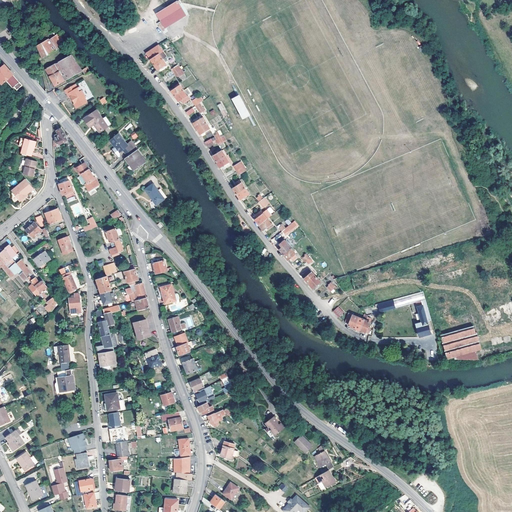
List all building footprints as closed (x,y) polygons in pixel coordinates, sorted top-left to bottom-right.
[(157,13),(161,20),(181,7),(184,11),(187,9),(184,5),(181,7),(179,4),(182,2),(180,0),(178,0),(167,7),(157,13)] [(166,28),(170,25),(169,24),(182,16),(183,17),(186,15),(184,11),(181,7),(161,20),(166,28)] [(169,24),(170,25),(183,17),(182,16),(169,24)] [(168,30),(166,28),(161,20),(157,23),(164,32),(168,30)] [(48,39),(38,45),(45,56),(55,49),(56,50),(61,46),(55,36),(49,40),(48,39)] [(165,57),(166,56),(158,45),(147,53),(151,58),(154,64),(165,57)] [(76,61),(80,58),(76,52),(71,55),(76,61)] [(55,86),(64,81),(61,75),(65,73),(68,78),(82,71),(84,74),(89,71),(81,58),(80,58),(76,61),(71,55),(59,62),(62,67),(58,70),(55,64),(46,69),(55,86)] [(168,60),(165,57),(154,64),(158,69),(164,65),(165,67),(166,66),(165,65),(166,64),(165,62),(168,60)] [(17,90),(18,89),(23,85),(4,65),(0,68),(0,81),(2,84),(7,81),(13,88),(14,87),(17,90)] [(175,73),(181,69),(178,65),(172,68),(175,73)] [(181,69),(175,73),(178,77),(184,74),(181,69)] [(172,90),(175,95),(183,90),(179,83),(174,86),(175,88),(172,90)] [(74,103),(73,103),(75,107),(86,102),(84,98),(85,97),(80,87),(78,88),(75,84),(64,90),(68,97),(69,97),(70,96),(74,103)] [(189,99),(183,90),(175,95),(179,101),(181,99),(184,103),(189,99)] [(244,117),(250,114),(239,94),(233,97),(244,117)] [(196,105),(201,102),(203,100),(200,96),(193,100),(196,105)] [(244,118),(244,117),(233,97),(233,98),(244,118)] [(201,102),(196,105),(200,113),(203,111),(204,113),(206,111),(205,110),(206,109),(205,107),(204,107),(201,102)] [(94,124),(99,132),(111,123),(106,116),(102,118),(96,110),(84,119),(90,127),(94,124)] [(199,131),(201,134),(210,128),(203,117),(200,118),(199,117),(198,118),(199,120),(194,123),(199,131)] [(55,140),(57,145),(67,141),(62,129),(60,128),(57,130),(56,131),(58,134),(54,136),(55,140)] [(122,150),(127,156),(132,152),(119,134),(110,140),(114,146),(111,148),(115,155),(122,150)] [(223,135),(221,137),(217,139),(216,139),(215,140),(216,142),(218,145),(226,140),(223,135)] [(32,143),(22,141),(20,157),(31,158),(32,151),(31,150),(32,143)] [(127,156),(124,159),(132,171),(144,163),(137,150),(127,156)] [(217,161),(225,156),(222,150),(219,152),(218,150),(216,151),(217,153),(214,155),(217,161)] [(230,164),(225,156),(217,161),(220,167),(224,165),(225,167),(230,164)] [(33,178),(34,171),(33,171),(34,163),(24,161),(23,169),(24,170),(23,177),(33,178)] [(235,172),(243,167),(239,162),(232,167),(235,172)] [(94,180),(95,179),(89,169),(88,170),(86,171),(82,165),(76,169),(80,175),(82,174),(87,183),(85,184),(89,190),(97,185),(96,183),(94,180)] [(243,167),(235,172),(238,176),(245,171),(243,167)] [(25,196),(26,197),(28,196),(27,194),(34,188),(27,180),(13,191),(20,200),(25,196)] [(234,188),(237,194),(245,188),(240,180),(235,183),(237,186),(234,188)] [(66,182),(63,183),(60,184),(63,195),(73,192),(70,181),(66,182)] [(377,184),(379,192),(391,189),(389,181),(377,184)] [(154,205),(162,199),(156,191),(151,184),(142,190),(154,205)] [(249,194),(245,188),(237,194),(240,199),(249,194)] [(156,191),(162,199),(165,197),(158,189),(156,191)] [(263,198),(259,201),(264,207),(269,202),(265,197),(263,198)] [(63,220),(59,209),(46,213),(50,224),(63,220)] [(255,219),(260,224),(267,218),(271,215),(267,210),(263,213),(261,211),(257,215),(258,217),(257,218),(255,219)] [(109,216),(111,221),(118,217),(115,212),(109,216)] [(40,227),(45,225),(41,215),(36,217),(40,227)] [(273,225),(267,218),(260,224),(264,229),(267,227),(269,229),(273,225)] [(50,240),(50,238),(46,227),(42,230),(35,222),(26,230),(27,231),(26,232),(29,235),(30,234),(33,238),(34,238),(35,239),(42,234),(40,232),(43,230),(47,242),(50,240)] [(115,248),(109,251),(111,256),(123,251),(114,229),(105,233),(109,243),(112,242),(115,248)] [(501,233),(496,235),(499,247),(505,245),(501,233)] [(68,236),(59,239),(64,255),(73,251),(68,236)] [(280,249),(284,254),(292,247),(286,240),(285,240),(280,244),(283,247),(282,247),(280,249)] [(12,258),(20,253),(14,245),(11,247),(10,245),(5,248),(6,249),(12,258)] [(296,253),(292,247),(284,254),(288,259),(290,257),(292,259),(297,256),(295,254),(296,253)] [(15,261),(12,258),(6,249),(0,253),(0,256),(9,268),(14,265),(16,263),(15,261)] [(50,259),(45,252),(34,259),(40,266),(41,266),(43,269),(48,266),(46,262),(50,259)] [(14,274),(9,268),(0,256),(0,265),(1,264),(11,276),(14,274)] [(22,271),(27,277),(31,274),(19,258),(15,261),(16,263),(22,271)] [(97,267),(104,265),(101,259),(95,262),(97,267)] [(162,272),(167,271),(165,260),(153,263),(156,274),(162,272)] [(20,273),(22,271),(16,263),(14,265),(20,273)] [(107,275),(111,274),(109,265),(102,267),(104,276),(107,275)] [(135,284),(134,281),(138,280),(136,269),(124,272),(127,283),(129,282),(130,285),(135,284)] [(305,278),(309,283),(317,277),(310,269),(304,275),(305,276),(306,275),(307,276),(305,278)] [(65,273),(62,274),(69,293),(74,291),(73,290),(77,289),(71,275),(69,276),(69,275),(66,276),(65,273)] [(111,290),(107,275),(104,276),(96,278),(101,293),(108,291),(111,290)] [(321,281),(317,277),(309,283),(313,288),(321,281)] [(31,282),(32,284),(40,294),(44,299),(47,296),(45,295),(43,292),(48,289),(42,281),(39,283),(35,278),(31,282)] [(327,286),(331,290),(336,286),(332,281),(329,284),(329,285),(327,286)] [(36,297),(40,294),(32,284),(28,287),(36,297)] [(135,300),(146,298),(144,290),(142,284),(135,286),(131,287),(131,288),(127,289),(128,294),(130,294),(133,293),(135,300)] [(172,284),(161,287),(165,303),(176,300),(172,284)] [(111,302),(108,291),(101,293),(100,294),(103,304),(111,302)] [(380,312),(408,304),(416,301),(425,299),(423,291),(386,302),(387,304),(379,307),(380,312)] [(81,313),(79,293),(74,294),(75,296),(72,296),(72,298),(69,299),(71,314),(81,313)] [(47,303),(49,305),(53,310),(59,303),(54,297),(47,303)] [(148,303),(146,298),(135,300),(138,310),(149,307),(148,303)] [(431,320),(425,299),(416,301),(422,322),(416,323),(419,337),(431,333),(427,321),(431,320)] [(114,350),(113,346),(109,334),(107,326),(108,326),(108,325),(114,324),(110,312),(120,309),(119,304),(117,304),(103,308),(105,319),(99,320),(99,322),(98,322),(103,345),(96,347),(97,353),(114,350)] [(338,306),(333,311),(339,316),(344,312),(338,306)] [(351,326),(354,327),(359,317),(352,314),(352,312),(351,311),(350,311),(348,316),(351,319),(349,323),(348,325),(351,326)] [(364,320),(360,329),(364,331),(366,332),(368,333),(371,327),(368,326),(372,318),(368,316),(368,315),(365,314),(364,316),(363,319),(364,320)] [(178,316),(169,318),(173,332),(182,329),(178,316)] [(359,332),(360,329),(364,320),(363,319),(359,317),(354,327),(357,328),(356,330),(357,331),(359,332)] [(146,319),(134,322),(138,339),(150,336),(146,319)] [(438,341),(443,359),(446,358),(446,359),(454,357),(455,359),(479,359),(476,350),(481,349),(477,331),(475,332),(473,325),(441,335),(443,340),(438,341)] [(178,346),(187,343),(189,342),(187,335),(176,339),(178,346)] [(178,346),(177,346),(180,355),(190,351),(187,343),(178,346)] [(55,353),(56,353),(58,353),(59,363),(70,362),(68,345),(55,347),(54,347),(55,353)] [(145,353),(151,368),(154,366),(157,374),(165,371),(156,349),(145,353)] [(101,366),(110,364),(115,364),(113,351),(99,353),(101,366)] [(193,358),(183,361),(187,372),(197,369),(193,358)] [(58,372),(55,373),(56,378),(54,378),(54,379),(54,382),(59,381),(61,393),(74,390),(71,369),(58,372)] [(194,389),(197,388),(203,385),(199,377),(190,381),(194,389)] [(201,404),(207,401),(214,398),(209,386),(198,390),(199,393),(196,394),(201,404)] [(172,392),(162,395),(164,405),(174,403),(172,392)] [(119,408),(119,410),(123,409),(122,400),(118,401),(117,393),(105,395),(108,410),(119,408)] [(209,406),(207,401),(201,404),(198,406),(200,411),(201,410),(204,414),(213,410),(211,405),(209,406)] [(223,409),(236,420),(238,418),(226,407),(226,406),(223,409)] [(4,407),(0,409),(0,421),(2,426),(11,422),(4,407)] [(223,409),(214,413),(208,416),(212,423),(213,423),(215,426),(219,423),(218,420),(223,418),(222,416),(225,414),(223,409)] [(109,424),(109,428),(121,427),(119,412),(109,413),(110,423),(109,424)] [(272,429),(271,429),(275,435),(285,427),(282,423),(280,424),(279,422),(279,421),(275,416),(266,422),(269,427),(270,426),(272,429)] [(181,417),(169,419),(171,430),(183,428),(181,417)] [(111,442),(116,442),(124,441),(122,427),(121,427),(109,428),(111,442)] [(25,444),(19,436),(16,431),(7,438),(11,443),(16,450),(25,444)] [(83,432),(82,433),(68,438),(72,449),(74,449),(75,453),(81,452),(81,451),(87,450),(86,444),(87,444),(83,432)] [(302,435),(295,442),(305,454),(313,447),(302,435)] [(180,448),(181,455),(191,454),(189,438),(179,439),(180,448)] [(129,456),(129,452),(128,452),(126,441),(124,441),(116,442),(118,457),(128,456),(129,456)] [(232,458),(233,455),(237,456),(238,450),(235,449),(235,448),(234,448),(235,444),(226,442),(222,455),(232,458)] [(319,464),(328,458),(324,450),(314,456),(319,464)] [(26,452),(17,459),(26,471),(35,465),(26,452)] [(87,452),(78,453),(81,467),(91,465),(90,456),(87,456),(87,452)] [(177,458),(177,472),(190,473),(190,456),(177,458)] [(333,466),(328,458),(319,464),(321,466),(325,464),(329,469),(333,466)] [(121,459),(118,459),(110,460),(111,471),(123,469),(121,460),(121,459)] [(261,472),(263,463),(255,461),(252,470),(261,472)] [(66,475),(64,467),(54,470),(57,481),(58,484),(57,484),(53,485),(56,495),(60,494),(62,501),(68,497),(67,491),(65,491),(63,483),(68,482),(66,475)] [(331,473),(329,469),(328,470),(331,476),(332,476),(335,481),(336,480),(332,473),(331,473)] [(326,486),(335,481),(332,476),(331,476),(328,470),(316,477),(319,483),(321,487),(323,487),(326,485),(326,486)] [(187,481),(191,481),(192,473),(190,473),(177,472),(172,472),(172,479),(175,479),(175,480),(185,480),(187,481)] [(24,484),(38,479),(36,473),(22,478),(24,484)] [(85,494),(91,493),(90,489),(94,489),(92,478),(79,481),(81,491),(79,492),(80,495),(85,494)] [(115,490),(129,492),(129,486),(130,479),(117,478),(116,482),(117,482),(117,486),(115,486),(115,490)] [(27,484),(30,492),(31,492),(32,495),(31,495),(33,500),(44,496),(37,480),(27,484)] [(186,494),(187,488),(184,487),(185,480),(175,480),(173,492),(186,494)] [(229,485),(224,494),(232,499),(239,487),(231,482),(229,485)] [(282,482),(278,486),(284,492),(288,489),(282,482)] [(91,493),(85,494),(87,508),(96,506),(94,492),(91,493)] [(117,494),(115,510),(130,511),(131,496),(117,494)] [(210,503),(219,509),(225,501),(216,495),(210,503)] [(299,511),(306,511),(310,509),(298,495),(293,500),(290,503),(283,510),(285,511),(296,511),(298,510),(299,511)] [(165,508),(164,511),(176,511),(176,510),(177,510),(178,500),(167,499),(166,508),(165,508)]
